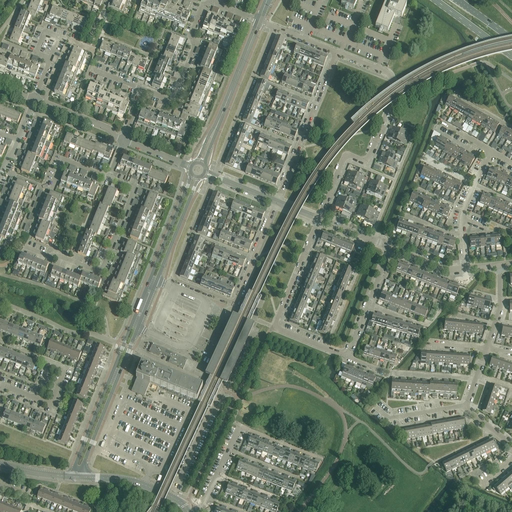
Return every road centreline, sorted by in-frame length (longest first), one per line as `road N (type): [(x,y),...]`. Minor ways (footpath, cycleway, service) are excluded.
road 1 (residential): [(213,176),(174,274),(197,289),(236,300),(276,201)]
road 2 (unclassified): [(149,281),(69,476)]
road 3 (residential): [(24,246),(100,272),(133,188),(109,177)]
road 4 (residential): [(346,357),(276,327),(318,218)]
road 5 (residential): [(388,73),(396,90),(368,158),(344,157),(318,218)]
road 6 (residential): [(335,51),(276,201)]
road 7 (residential): [(213,176),(274,27)]
road 8 (unclassified): [(77,477),(129,347)]
road 9 (residential): [(202,5),(171,101),(143,90)]
road 10 (residential): [(129,347),(221,389),(211,411)]
road 11 (residential): [(465,268),(461,219),(490,152)]
road 12 (residential): [(511,444),(465,405),(486,348)]
road 13 (unclassified): [(187,511),(143,484),(77,477)]
